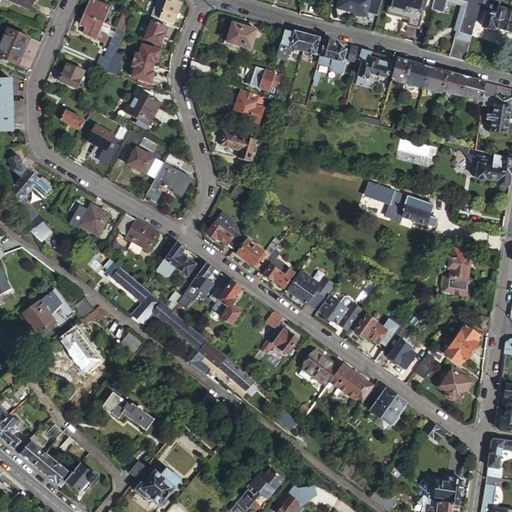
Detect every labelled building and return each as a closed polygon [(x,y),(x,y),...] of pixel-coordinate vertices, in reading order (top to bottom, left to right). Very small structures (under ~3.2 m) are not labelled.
[(37,0),(13,0),(33,9),(37,0)] [(94,0),(89,0),(84,14),(103,22),(107,12),(102,10),(104,4),(94,0)] [(164,0),(157,0),(152,16),(174,24),(182,3),(175,0),(171,0),(171,3),(164,0)] [(370,0),(338,0),(337,7),(366,15),(370,0)] [(389,0),(387,11),(404,15),(402,22),(419,27),(425,0),(389,0)] [(481,0),(433,0),(431,9),(443,12),(446,0),(461,0),(467,1),(458,31),(455,30),(453,37),(454,38),(449,56),(465,60),(481,0)] [(511,2),(503,0),(483,0),(480,11),(487,12),(479,42),(490,45),(491,42),(510,47),(511,39),(511,12),(509,11),(511,2)] [(84,14),(79,25),(86,27),(84,33),(105,42),(109,34),(99,30),(103,22),(84,14)] [(131,18),(123,15),(117,28),(125,32),(131,18)] [(257,29),(224,20),(219,40),(251,50),(257,29)] [(165,26),(152,21),(146,39),(161,44),(165,33),(163,32),(165,26)] [(31,37),(8,27),(0,45),(0,56),(18,64),(31,37)] [(117,53),(125,33),(125,32),(117,28),(109,50),(117,53)] [(294,32),(283,29),(276,54),(287,57),(290,46),(294,32)] [(294,32),(290,46),(302,50),(307,33),(294,30),(294,32)] [(307,33),(302,50),(316,54),(319,46),(322,47),(324,38),(307,33)] [(324,38),(322,47),(319,59),(318,64),(330,67),(329,70),(341,73),(344,61),(343,61),(345,49),(333,45),(334,41),(324,38)] [(158,50),(144,45),(140,56),(136,54),(134,59),(153,65),(158,50)] [(361,48),(351,45),(347,60),(357,63),(358,59),(361,48)] [(374,51),(361,48),(358,59),(360,60),(357,72),(371,76),(372,73),(384,76),(387,67),(388,61),(372,57),(374,51)] [(114,61),(117,54),(107,51),(100,69),(109,73),(114,61)] [(121,54),(117,53),(117,54),(114,61),(109,73),(113,75),(121,54)] [(410,61),(396,57),(394,62),(393,69),(390,79),(397,81),(404,83),(410,61)] [(134,59),(132,65),(136,66),(133,75),(148,80),(153,65),(134,59)] [(188,71),(189,71),(206,77),(212,79),(215,69),(209,67),(190,60),(188,71)] [(433,67),(410,61),(404,83),(407,83),(406,84),(407,86),(413,87),(414,87),(414,86),(427,89),(433,67)] [(85,73),(67,65),(60,82),(77,90),(85,73)] [(279,87),(281,77),(272,75),(273,73),(249,66),(243,83),(269,90),(271,85),(279,87)] [(448,71),(433,67),(427,89),(442,92),(443,89),(448,71)] [(206,77),(189,71),(190,81),(203,86),(206,77)] [(466,76),(448,71),(443,89),(457,93),(457,96),(460,97),(461,94),(466,76)] [(486,81),(466,76),(461,94),(483,100),(484,91),(486,81)] [(11,79),(0,78),(0,129),(13,130),(11,79)] [(511,98),(511,88),(497,84),(492,114),(487,113),(485,119),(488,119),(487,121),(491,122),(489,130),(507,132),(511,98)] [(276,97),(279,87),(271,85),(269,90),(268,94),(270,95),(276,97)] [(264,97),(240,89),(233,109),(250,115),(248,120),(258,124),(264,108),(260,107),(264,97)] [(161,103),(137,90),(124,114),(139,122),(141,118),(151,123),(161,103)] [(45,97),(45,99),(57,106),(61,99),(48,92),(45,97)] [(88,121),(90,116),(64,101),(61,106),(69,110),(88,121)] [(88,121),(69,110),(63,121),(82,132),(88,121)] [(363,122),(378,126),(379,120),(364,117),(363,122)] [(148,127),(151,123),(141,118),(139,122),(148,127)] [(116,136),(97,125),(89,141),(107,152),(116,136)] [(242,137),(224,131),(220,143),(238,149),(235,157),(248,161),(256,139),(243,134),(242,137)] [(160,146),(133,132),(127,142),(135,147),(136,144),(155,155),(160,146)] [(456,136),(450,135),(448,143),(454,145),(456,136)] [(454,146),(443,144),(442,150),(444,152),(449,154),(452,152),(454,146)] [(467,148),(458,146),(465,156),(467,148)] [(480,151),(467,148),(465,156),(470,162),(476,163),(478,164),(480,151)] [(148,176),(157,160),(138,149),(129,165),(148,176)] [(511,171),(511,158),(480,151),(478,164),(476,163),(473,177),(475,177),(475,179),(476,181),(481,182),(483,179),(493,181),(495,185),(508,187),(510,187),(511,171)] [(178,156),(171,153),(167,161),(181,169),(185,160),(178,156)] [(156,180),(165,165),(157,160),(148,176),(156,180)] [(21,176),(33,187),(44,197),(52,188),(21,162),(11,174),(18,180),(21,176)] [(165,164),(165,165),(156,180),(148,196),(158,202),(162,194),(157,191),(161,184),(182,196),(192,179),(165,164)] [(37,229),(32,232),(42,243),(54,232),(24,198),(33,187),(21,176),(18,180),(12,188),(20,203),(21,205),(37,229)] [(233,183),(228,193),(244,201),(246,191),(233,183)] [(315,186),(306,183),(304,189),(313,193),(315,186)] [(438,203),(412,195),(396,189),(393,200),(397,202),(393,214),(405,217),(406,214),(440,225),(443,215),(435,213),(438,203)] [(110,216),(90,205),(79,227),(98,237),(110,216)] [(279,207),(276,216),(290,220),(293,211),(279,207)] [(228,220),(230,217),(221,212),(219,214),(228,220)] [(154,229),(125,213),(115,230),(128,237),(127,239),(149,251),(159,232),(154,229)] [(244,235),(245,233),(238,228),(239,227),(232,222),(232,218),(230,217),(228,220),(219,214),(213,224),(214,225),(208,233),(219,241),(220,239),(234,249),(244,235)] [(249,238),(244,235),(234,249),(234,250),(238,253),(249,238)] [(266,251),(249,238),(238,253),(260,269),(271,254),(280,242),(274,238),(266,251)] [(180,244),(177,242),(159,270),(161,272),(162,270),(164,271),(169,263),(176,268),(177,267),(183,259),(180,257),(182,253),(186,248),(180,244)] [(449,268),(445,267),(443,276),(440,275),(439,287),(449,289),(449,285),(459,287),(459,290),(470,292),(472,277),(466,276),(466,271),(470,249),(451,246),(450,254),(447,254),(446,264),(449,264),(449,268)] [(0,294),(10,290),(0,269),(0,260),(5,258),(0,248),(0,294)] [(109,257),(103,252),(94,263),(100,268),(109,257)] [(182,253),(180,257),(183,259),(177,267),(188,275),(196,264),(182,253)] [(296,272),(271,254),(260,269),(285,288),(296,272)] [(115,262),(111,259),(88,283),(92,286),(107,270),(115,262)] [(115,262),(107,270),(113,276),(121,267),(115,262)] [(214,268),(206,262),(190,286),(205,297),(214,284),(208,279),(213,272),(212,271),(214,268)] [(121,267),(113,276),(143,302),(151,292),(145,287),(121,267)] [(322,283),(303,270),(296,280),(298,280),(290,290),(308,303),(322,283)] [(241,287),(230,280),(224,290),(216,302),(220,305),(222,302),(227,305),(220,316),(232,325),(242,311),(232,304),(236,300),(233,298),(241,287)] [(216,302),(224,290),(217,285),(208,298),(215,303),(216,302)] [(177,306),(186,292),(180,288),(171,301),(177,306)] [(320,294),(312,306),(319,310),(327,299),(320,294)] [(327,299),(319,310),(341,326),(342,325),(348,330),(364,308),(357,303),(357,300),(351,297),(348,297),(344,303),(330,294),(327,299)] [(84,320),(96,311),(86,297),(74,306),(84,320)] [(153,300),(146,309),(152,314),(154,311),(159,305),(153,300)] [(63,318),(53,304),(47,309),(42,301),(25,314),(42,336),(58,323),(57,322),(63,318)] [(169,307),(162,302),(159,305),(154,311),(161,317),(169,307)] [(169,307),(161,317),(200,350),(208,341),(169,307)] [(145,323),(152,314),(146,309),(139,318),(145,323)] [(278,322),(282,316),(274,311),(266,322),(274,328),(278,322)] [(376,320),(367,313),(355,330),(365,337),(368,333),(379,341),(386,330),(376,322),(376,320)] [(479,329),(481,315),(474,313),(472,325),(479,329)] [(488,333),(490,316),(481,315),(479,329),(488,333)] [(284,326),(278,322),(274,328),(266,340),(271,345),(280,351),(291,336),(282,329),(284,326)] [(84,326),(82,323),(74,329),(77,332),(84,326)] [(464,324),(454,338),(471,351),(477,343),(475,341),(479,335),(464,324)] [(143,342),(131,331),(119,343),(131,354),(143,342)] [(399,334),(396,332),(385,348),(384,350),(392,355),(391,357),(396,361),(398,360),(408,366),(417,354),(411,350),(414,347),(402,339),(401,340),(396,337),(399,334)] [(79,343),(72,333),(63,340),(71,352),(70,352),(75,360),(77,359),(85,371),(100,360),(85,339),(79,343)] [(454,338),(443,352),(458,363),(463,356),(466,358),(471,351),(454,338)] [(264,354),(271,345),(266,340),(259,350),(264,354)] [(208,341),(200,350),(205,354),(254,396),(261,387),(244,371),(218,349),(208,341)] [(151,349),(145,343),(133,355),(140,361),(151,349)] [(368,356),(376,361),(384,350),(385,348),(377,343),(368,356)] [(445,356),(432,347),(416,369),(427,377),(436,364),(433,362),(437,356),(443,359),(445,356)] [(205,354),(200,350),(191,362),(208,375),(212,370),(200,360),(205,354)] [(255,367),(264,354),(259,350),(249,363),(255,367)] [(330,381),(339,367),(325,357),(323,360),(313,353),(300,372),(311,379),(313,375),(327,384),(330,381)] [(5,368),(13,361),(10,357),(1,364),(5,368)] [(337,386),(350,368),(343,362),(339,367),(330,381),(337,386)] [(11,385),(22,374),(15,364),(2,377),(11,385)] [(346,392),(358,374),(350,368),(337,386),(346,392)] [(473,382),(454,368),(441,386),(449,392),(449,394),(456,400),(458,399),(463,402),(469,393),(467,391),(473,382)] [(358,374),(346,392),(354,398),(356,395),(367,380),(358,374)] [(367,380),(356,395),(363,400),(365,398),(373,385),(373,384),(367,380)] [(31,390),(27,384),(17,391),(22,397),(31,390)] [(382,392),(373,385),(365,398),(373,404),(382,392)] [(133,404),(113,389),(102,404),(124,420),(127,415),(146,429),(153,418),(133,404)] [(405,403),(387,390),(373,410),(382,416),(377,424),(385,430),(390,422),(394,425),(400,417),(396,415),(405,403)] [(219,400),(208,392),(200,404),(210,412),(219,400)] [(0,423),(10,412),(0,402),(0,423)] [(303,419),(311,407),(304,402),(296,413),(303,419)] [(511,407),(508,407),(506,417),(502,417),(500,429),(511,430),(511,407)] [(298,421),(283,408),(276,418),(291,430),(298,421)] [(0,435),(16,449),(22,441),(14,434),(17,430),(13,427),(18,421),(10,412),(0,423),(0,435)] [(432,421),(426,417),(420,426),(425,431),(432,421)] [(441,428),(432,421),(425,431),(435,438),(441,428)] [(55,443),(65,431),(59,422),(47,432),(55,443)] [(502,477),(503,467),(500,466),(503,447),(511,448),(511,441),(495,439),(492,441),(488,475),(502,477)] [(36,466),(46,453),(31,441),(21,453),(36,466)] [(59,463),(46,453),(36,466),(48,476),(59,463)] [(137,478),(146,466),(139,461),(130,472),(137,478)] [(83,465),(81,464),(71,476),(68,479),(80,489),(89,479),(93,483),(100,474),(85,462),(83,465)] [(48,476),(62,487),(68,479),(71,476),(68,474),(70,471),(59,463),(48,476)] [(284,477),(271,467),(263,477),(258,474),(250,484),(268,498),(284,477)] [(0,499),(5,504),(15,493),(0,479),(0,475),(3,471),(0,468),(0,499)] [(179,479),(165,468),(160,474),(154,469),(144,482),(141,480),(133,489),(144,497),(149,496),(160,505),(162,503),(163,504),(165,503),(168,499),(167,497),(166,496),(175,486),(174,485),(179,479)] [(427,497),(437,501),(461,505),(465,482),(428,474),(418,485),(426,492),(428,493),(427,497)] [(501,484),(502,477),(488,475),(486,487),(482,511),(511,511),(511,510),(493,507),(497,484),(501,484)] [(288,493),(299,502),(302,504),(314,492),(314,484),(298,487),(295,485),(288,493)] [(382,485),(374,495),(392,511),(400,501),(382,485)] [(288,493),(284,490),(279,496),(283,499),(281,502),(284,504),(281,507),(278,511),(277,511),(294,511),(293,511),(299,502),(288,493)] [(421,510),(429,511),(459,511),(461,505),(437,501),(427,497),(428,493),(426,492),(418,502),(422,505),(421,510)]
